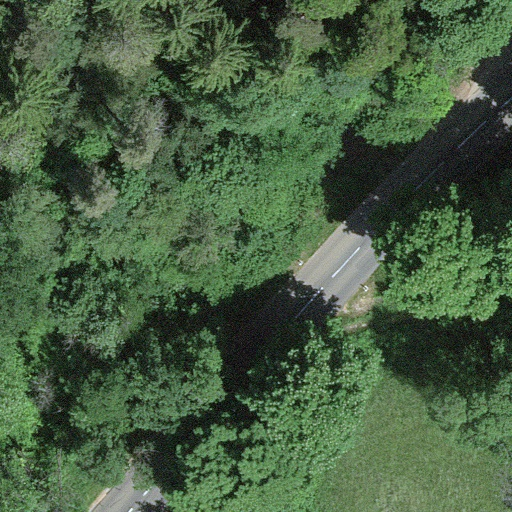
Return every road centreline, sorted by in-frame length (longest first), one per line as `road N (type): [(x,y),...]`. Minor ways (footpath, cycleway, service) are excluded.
road 1 (tertiary): [(128,511),(393,210),(511,96)]
road 2 (track): [(282,332),(511,303)]
